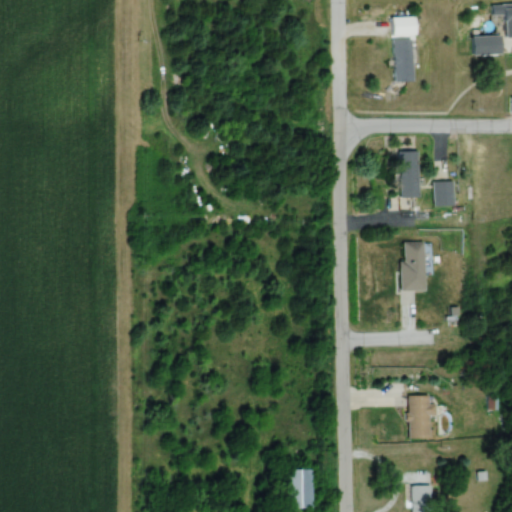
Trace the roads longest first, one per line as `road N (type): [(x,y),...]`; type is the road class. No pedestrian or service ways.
road 1 (residential): [(351,511),(338,0)]
road 2 (residential): [(511,119),(342,124)]
